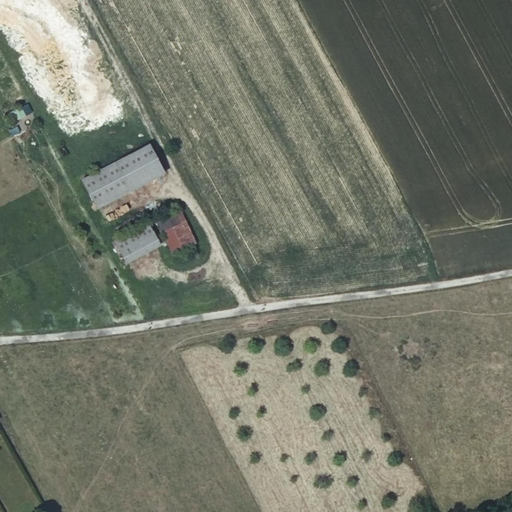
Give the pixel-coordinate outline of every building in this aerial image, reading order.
[(146,151),(81,186),(93,208),(158,174),(146,151)] [(96,215),(161,180),(158,174),(93,208),(96,215)] [(180,215),(156,224),(169,258),(192,249),(180,215)] [(146,229),(113,246),(122,263),(155,246),(146,229)] [(157,252),(155,246),(122,263),(124,268),(157,252)]
